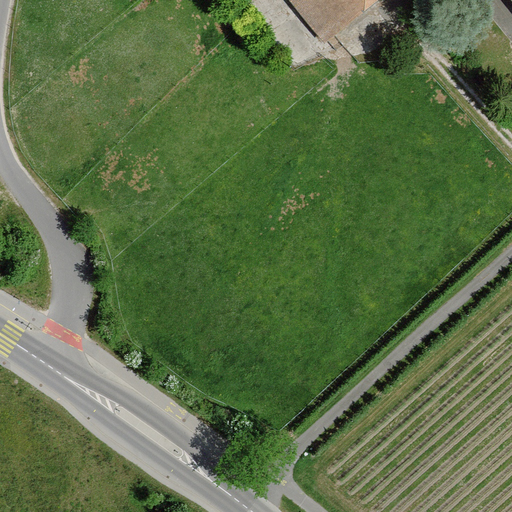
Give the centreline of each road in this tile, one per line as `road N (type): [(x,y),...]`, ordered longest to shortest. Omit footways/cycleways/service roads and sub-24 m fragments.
road 1 (secondary): [(252,511),(50,365)]
road 2 (unclassified): [(0,144),(76,262),(77,302),(50,365)]
